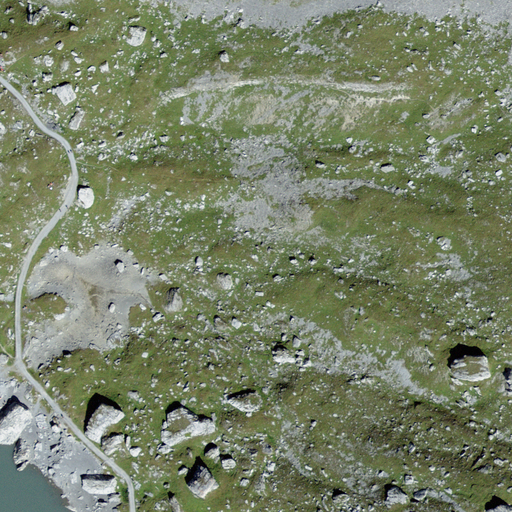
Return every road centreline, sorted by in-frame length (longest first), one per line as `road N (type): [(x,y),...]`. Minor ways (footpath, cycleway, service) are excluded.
road 1 (track): [(30,112),(64,143),(74,196),(33,249),(18,292),(18,366)]
road 2 (track): [(18,366),(126,482),(131,511)]
